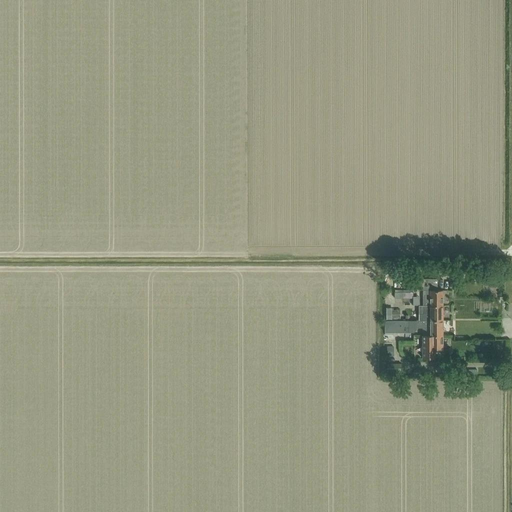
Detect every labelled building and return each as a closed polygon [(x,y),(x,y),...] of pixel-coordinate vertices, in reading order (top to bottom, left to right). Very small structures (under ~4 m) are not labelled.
[(437,278),(415,278),(415,290),(416,290),(416,295),(422,295),(422,305),(429,305),(442,305),(442,290),(437,290),(437,278)] [(416,320),(442,320),(442,305),(429,305),(429,313),(418,313),(418,320),(416,319),(416,320)] [(388,320),(399,320),(399,309),(388,309),(388,320)] [(384,320),(384,332),(408,332),(408,320),(384,320)] [(429,335),(442,335),(442,320),(416,320),(416,327),(429,327),(429,335)] [(442,335),(429,335),(422,335),(422,358),(435,358),(435,350),(442,350),(442,335)] [(387,363),(387,371),(401,371),(401,363),(387,363)]
